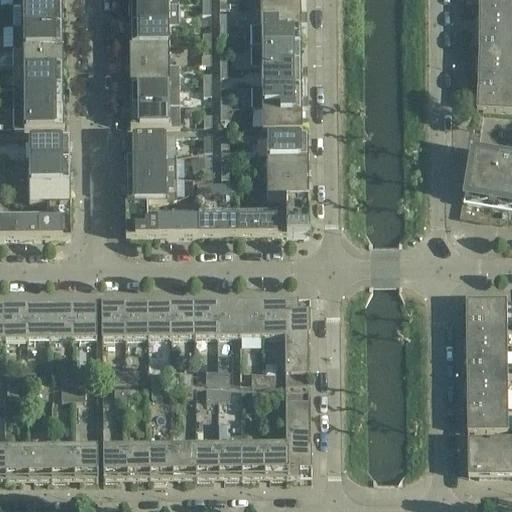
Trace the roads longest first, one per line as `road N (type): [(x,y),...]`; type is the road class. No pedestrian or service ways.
road 1 (residential): [(329,0),(332,272)]
road 2 (residential): [(100,271),(95,0)]
road 3 (residential): [(439,271),(436,0)]
road 4 (residential): [(446,511),(439,271)]
road 5 (residential): [(332,272),(335,511)]
road 6 (residential): [(100,271),(332,272)]
